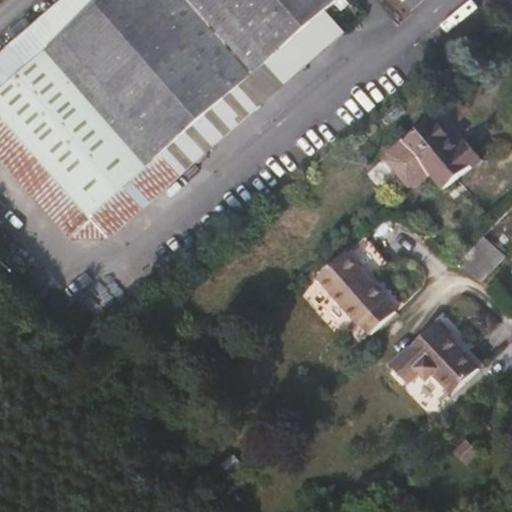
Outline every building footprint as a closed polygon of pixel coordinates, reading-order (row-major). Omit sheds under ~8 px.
[(62,0),(0,54),(0,114),(90,218),(164,154),(182,175),(347,32),(328,10),(339,0),(62,0)] [(435,119),(407,144),(447,192),(480,163),(467,148),(463,151),(435,119)] [(511,266),(503,257),(511,247),(511,209),(466,256),(495,283),(511,266)] [(366,278),(345,254),(341,257),(363,281),(366,278)] [(393,312),(382,301),(384,299),(366,278),(363,281),(341,257),(317,277),(357,323),(358,322),(369,334),(393,312)] [(439,322),(395,364),(410,381),(421,371),(429,379),(435,373),(453,392),(480,365),(439,322)]
